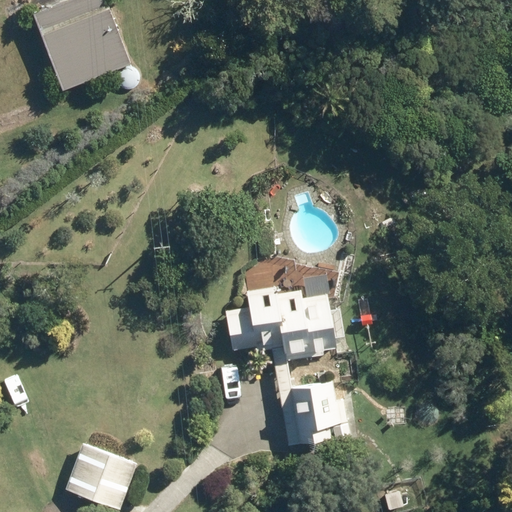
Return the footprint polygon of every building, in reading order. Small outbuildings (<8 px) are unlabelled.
[(0,0),(0,88),(46,72),(18,0),(0,0)] [(117,0),(67,0),(40,8),(65,86),(137,63),(117,0)] [(336,265),(250,269),(252,303),(232,303),(234,343),(276,341),(276,335),(339,332),(336,265)] [(365,378),(302,379),(303,431),(365,431),(365,378)] [(87,441),(73,480),(124,498),(138,460),(87,441)]
